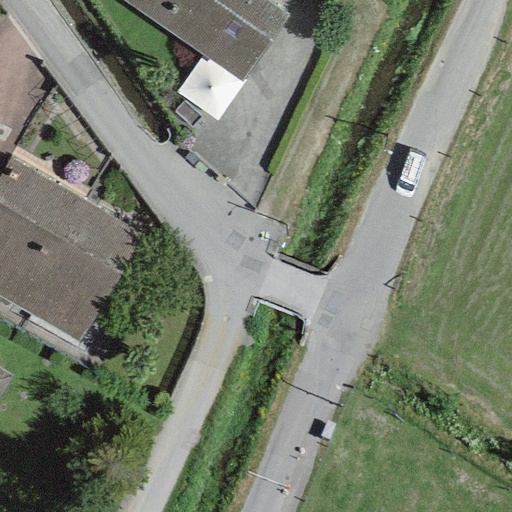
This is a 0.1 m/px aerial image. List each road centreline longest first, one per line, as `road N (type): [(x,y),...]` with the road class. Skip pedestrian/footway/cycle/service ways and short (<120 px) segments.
road 1 (unclassified): [(0,20),(136,177),(246,259),(349,302)]
road 2 (unclassified): [(349,302),(461,0)]
road 3 (unclassified): [(262,511),(349,302)]
